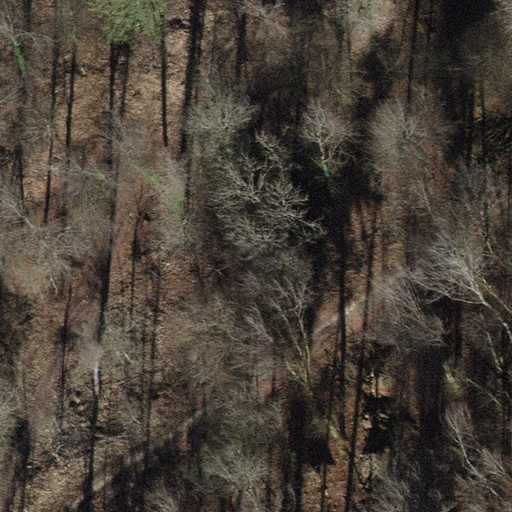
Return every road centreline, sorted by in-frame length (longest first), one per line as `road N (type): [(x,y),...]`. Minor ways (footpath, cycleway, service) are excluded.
road 1 (track): [(78,511),(154,451),(511,207)]
road 2 (track): [(0,232),(111,164),(136,166),(137,194),(31,436),(10,511)]
road 3 (track): [(277,0),(136,166)]
